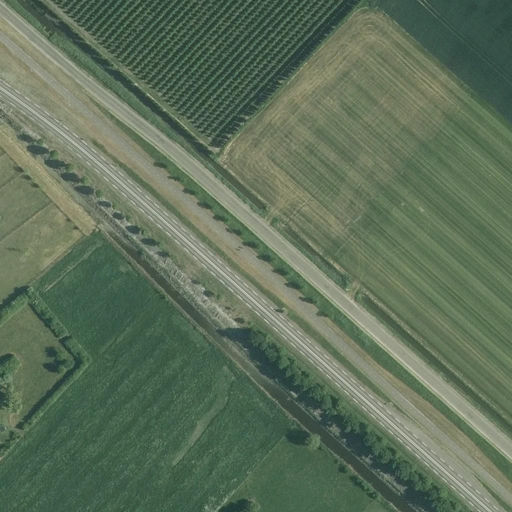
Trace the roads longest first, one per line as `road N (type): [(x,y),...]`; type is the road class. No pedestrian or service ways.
road 1 (unclassified): [(511,452),(177,152),(0,12)]
road 2 (primary): [(491,511),(67,136),(0,88)]
